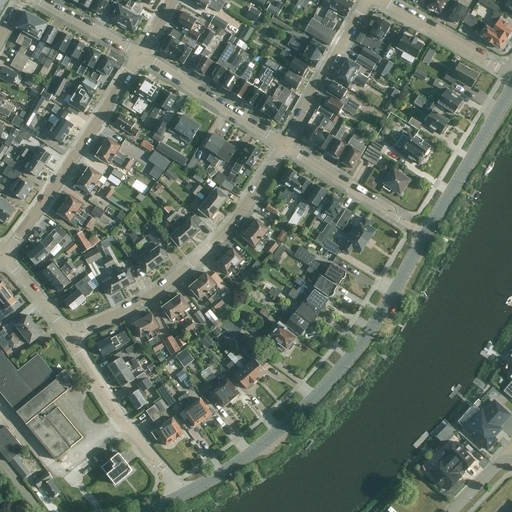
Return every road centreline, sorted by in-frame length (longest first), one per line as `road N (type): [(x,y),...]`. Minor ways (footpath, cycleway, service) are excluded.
road 1 (residential): [(181,495),(274,432),(346,363),(421,233)]
road 2 (residential): [(283,147),(228,228),(199,254),(147,298),(67,334)]
road 3 (residential): [(140,54),(1,255)]
road 4 (residential): [(67,334),(181,495)]
road 5 (residential): [(421,233),(511,82)]
road 6 (residential): [(283,147),(140,54)]
road 7 (residential): [(283,147),(367,0)]
road 8 (residential): [(421,233),(283,147)]
road 9 (residential): [(511,80),(378,0)]
